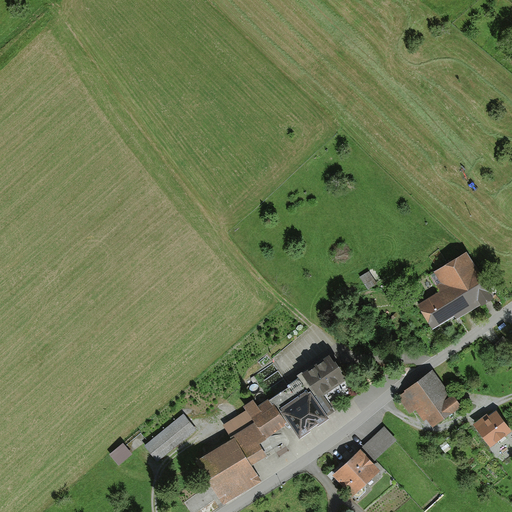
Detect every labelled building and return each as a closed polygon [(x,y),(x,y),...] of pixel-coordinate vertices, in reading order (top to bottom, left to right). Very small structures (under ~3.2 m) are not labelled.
[(435,292),(415,305),(431,331),(454,316),(456,318),(479,304),(480,306),(495,298),(466,251),(425,277),(426,280),(423,280),(422,283),(424,286),(428,286),(429,282),(435,292)] [(204,471),(196,476),(202,486),(209,481),(223,503),(259,479),(249,464),(263,454),(255,443),(291,419),(299,432),(332,410),(323,396),(348,379),(329,351),(295,373),(298,378),(257,405),(253,399),(242,406),(244,410),(223,425),(231,438),(197,460),(204,471)] [(432,368),(396,396),(409,413),(413,409),(422,420),(425,418),(432,427),(461,405),(432,368)] [(487,413),(473,423),(490,446),(511,431),(496,410),(489,416),(487,413)] [(138,432),(118,447),(125,457),(140,445),(151,460),(190,430),(178,415),(145,441),(138,432)] [(383,427),(362,447),(374,459),(395,439),(383,427)] [(380,470),(360,449),(334,475),(354,496),(380,470)]
